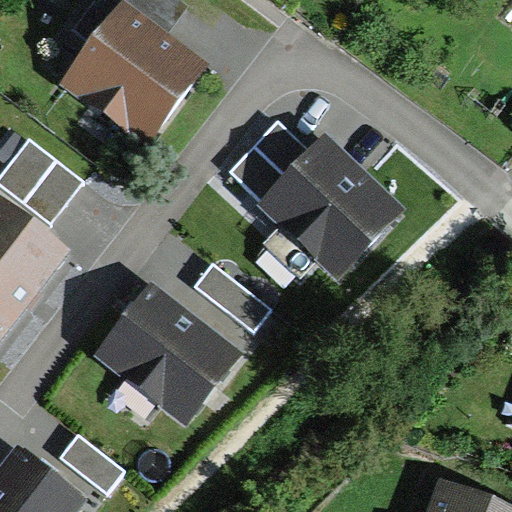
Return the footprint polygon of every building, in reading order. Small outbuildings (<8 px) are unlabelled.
[(119,1),(166,34),(188,3),(183,0),(104,0),(115,8),(119,1)] [(166,34),(119,1),(115,8),(57,83),(144,147),(206,64),(166,34)] [(229,172),(263,204),(312,153),(278,121),(229,172)] [(406,212),(328,137),(312,153),(263,204),(283,222),(262,243),(299,279),(318,259),(340,280),(406,212)] [(29,141),(0,177),(0,184),(50,223),(82,182),(29,141)] [(0,339),(68,250),(0,198),(0,339)] [(212,265),(196,285),(255,333),(271,313),(212,265)] [(241,357),(151,287),(98,354),(188,424),(241,357)] [(78,436),(61,457),(107,494),(124,474),(78,436)] [(78,511),(88,501),(16,445),(0,465),(0,511),(78,511)] [(511,511),(511,504),(443,478),(429,511),(511,511)]
